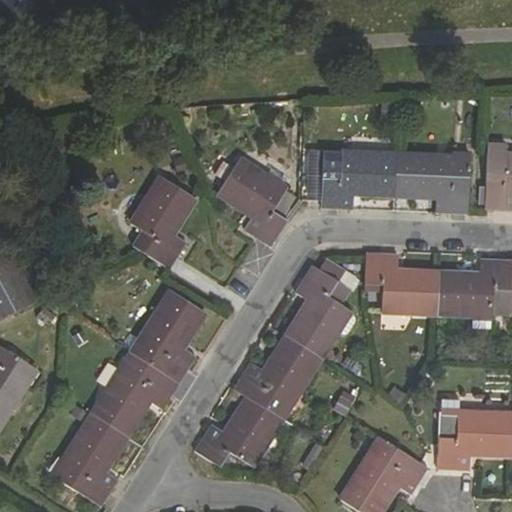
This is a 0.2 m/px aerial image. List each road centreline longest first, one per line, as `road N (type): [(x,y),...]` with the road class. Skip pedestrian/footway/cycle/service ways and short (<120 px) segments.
road 1 (residential): [(158,468),(309,231),(511,240)]
road 2 (residential): [(278,511),(272,501),(196,488),(158,468)]
